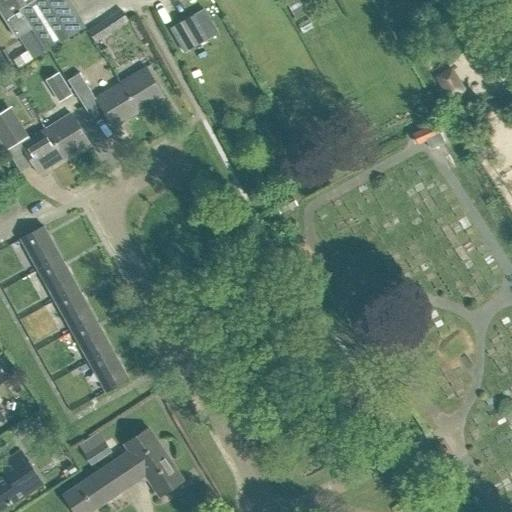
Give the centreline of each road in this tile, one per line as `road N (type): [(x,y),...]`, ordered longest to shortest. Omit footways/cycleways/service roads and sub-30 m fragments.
road 1 (residential): [(263,509),(102,221),(105,192),(168,150)]
road 2 (residential): [(301,494),(381,459),(398,460),(410,484),(409,503),(397,511)]
